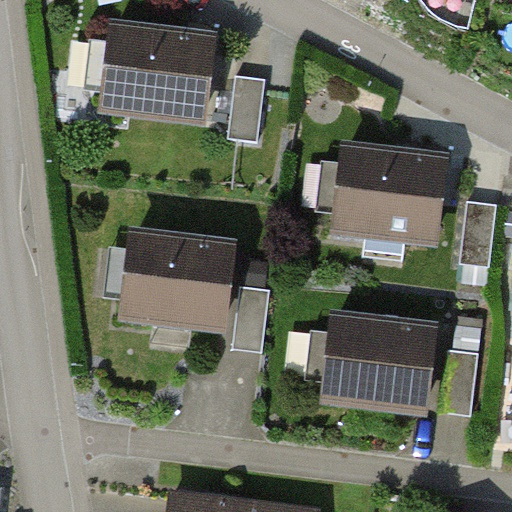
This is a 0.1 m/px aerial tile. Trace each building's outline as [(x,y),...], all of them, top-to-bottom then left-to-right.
[(117,30),(107,110),(202,122),(212,42),(117,30)] [(238,79),(231,140),(260,144),(267,82),(238,79)] [(350,152),(340,233),(435,244),(444,163),(350,152)] [(469,203),(462,266),(491,269),(499,207),(469,203)] [(137,237),(127,317),(222,328),(232,249),(137,237)] [(243,288),(235,351),(265,355),(273,292),(243,288)] [(338,320),(329,401),(424,412),(433,331),(338,320)] [(451,351),(444,413),(473,416),(481,354),(451,351)] [(294,511),(176,498),(173,511),(294,511)]
